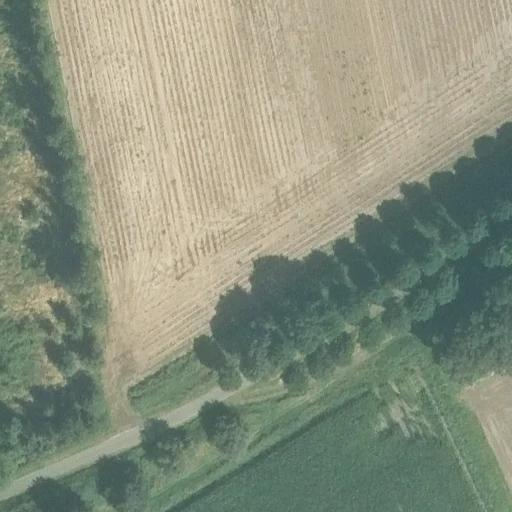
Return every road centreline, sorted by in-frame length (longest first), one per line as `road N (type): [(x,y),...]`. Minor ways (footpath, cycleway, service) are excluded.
road 1 (unclassified): [(0,491),(184,408),(511,202)]
road 2 (track): [(351,367),(215,411),(184,408)]
